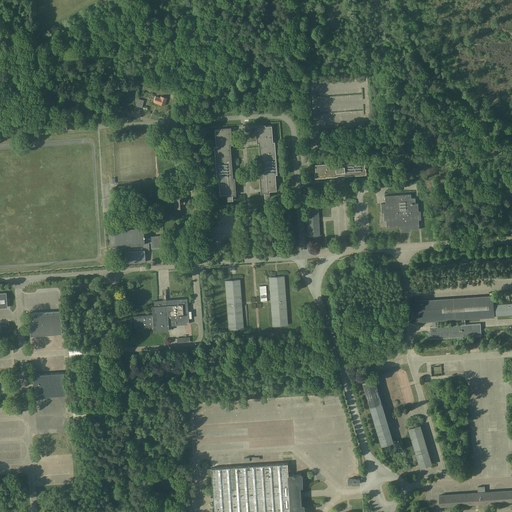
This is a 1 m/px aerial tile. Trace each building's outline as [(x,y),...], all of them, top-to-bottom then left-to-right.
[(158,104),(164,106),(167,98),(161,96),(160,98),(155,96),(153,102),(158,104)] [(261,190),(261,193),(264,193),(264,198),(270,197),(269,191),(276,191),(275,175),(277,174),(274,142),(273,142),(271,126),(264,126),(264,125),(263,125),(259,125),(259,126),(256,126),(256,129),(256,131),(258,131),(258,134),(256,134),(257,142),(259,142),(259,145),(259,147),(261,147),(261,150),(259,150),(261,169),(262,169),(262,171),(261,171),(261,174),(262,176),(260,176),(260,185),(262,185),(262,187),(260,188),(260,190),(261,190)] [(235,192),(235,190),(233,190),(233,187),(234,187),(234,178),(232,179),(232,176),(232,174),(230,174),(230,171),(231,171),(230,152),(229,152),(228,149),(230,149),(230,147),(229,147),(229,144),(231,144),(231,136),(229,136),(229,133),(231,133),(230,131),(230,128),(227,128),(223,128),(222,128),(222,129),(215,130),(216,146),(214,146),(216,179),(218,179),(219,195),(227,194),(227,201),(233,200),(232,195),(235,195),(235,192)] [(344,175),(355,175),(354,175),(366,174),(365,168),(364,168),(364,161),(353,161),(353,163),(350,163),(350,161),(328,163),(328,165),(326,165),(326,163),(315,164),(315,172),(314,172),(315,178),(326,177),(337,176),(337,175),(340,175),(344,175),(343,175),(344,175)] [(418,220),(420,220),(420,211),(418,211),(417,203),(415,204),(415,198),(411,198),(411,194),(384,196),(385,204),(381,204),(382,212),(384,212),(384,220),(386,220),(387,228),(401,227),(401,231),(419,230),(418,220)] [(185,207),(184,196),(174,197),(175,208),(179,207),(181,207),(185,207)] [(306,205),(308,236),(319,236),(318,204),(306,205)] [(151,238),(149,238),(148,238),(148,228),(143,228),(143,226),(114,229),(114,230),(109,231),(110,246),(111,246),(111,247),(121,256),(124,256),(125,264),(129,263),(133,263),(137,263),(141,262),(141,263),(141,262),(145,262),(146,262),(145,250),(149,249),(149,243),(151,242),(151,248),(161,248),(161,236),(151,236),(151,238)] [(274,248),(277,249),(278,246),(276,245),(279,240),(275,237),(267,250),(271,253),(274,248)] [(273,326),(281,325),(287,325),(284,276),(269,277),(273,326)] [(243,328),(241,306),(239,280),(225,281),(229,329),(243,328)] [(430,339),(481,335),(480,324),(465,325),(465,319),(479,318),(494,317),(494,316),(511,314),(511,303),(494,305),(493,296),(416,301),(417,322),(432,321),(432,327),(429,327),(430,339)] [(189,324),(188,319),(187,298),(166,300),(166,297),(163,297),(163,300),(154,301),(154,306),(151,306),(152,315),(134,316),(135,328),(153,327),(153,332),(169,330),(168,325),(189,324)] [(61,334),(60,311),(29,313),(31,336),(61,334)] [(69,347),(69,358),(99,356),(98,348),(98,345),(69,347)] [(65,395),(63,373),(33,375),(35,397),(65,395)] [(392,442),(373,378),(362,382),(381,446),(392,442)] [(73,410),(73,418),(108,416),(107,405),(73,407),(73,410)] [(420,468),(432,464),(420,426),(409,429),(420,468)] [(211,473),(213,503),(213,511),(305,511),(306,511),(305,508),(304,507),(303,507),(303,505),(300,505),(300,493),(299,485),(302,485),(301,483),(303,482),(304,481),(303,478),(302,477),(301,477),(301,475),(294,475),(294,474),(292,474),(292,475),(288,475),(287,463),(211,468),(211,469),(207,469),(207,473),(211,473)] [(478,493),(469,493),(462,494),(452,495),(439,495),(440,506),(511,501),(511,490),(485,492),(485,486),(478,487),(478,493)]
